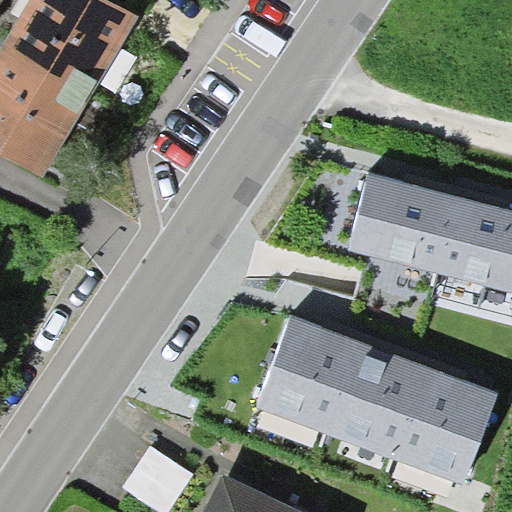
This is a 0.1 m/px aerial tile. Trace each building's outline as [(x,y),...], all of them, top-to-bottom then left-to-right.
[(0,143),(35,165),(123,18),(92,0),(31,0),(0,52),(0,143)] [(511,213),(369,176),(351,247),(511,288),(511,213)] [(494,396),(293,320),(261,404),(462,480),(494,396)] [(118,489),(152,511),(164,511),(188,476),(145,447),(118,489)] [(279,511),(222,484),(207,511),(279,511)]
